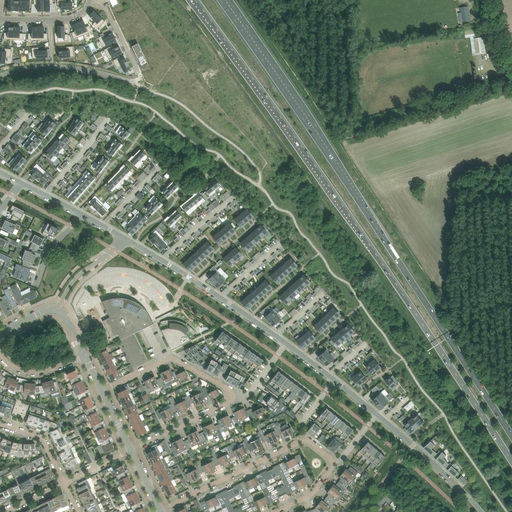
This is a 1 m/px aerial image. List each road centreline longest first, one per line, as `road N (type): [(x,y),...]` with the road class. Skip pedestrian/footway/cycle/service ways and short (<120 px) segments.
road 1 (trunk): [(194,0),(511,461)]
road 2 (trunk): [(511,437),(220,0)]
road 3 (residential): [(160,510),(298,442),(332,462)]
road 4 (unclassified): [(286,343),(127,240)]
road 5 (track): [(353,133),(511,86)]
road 6 (residential): [(230,396),(174,359),(101,391)]
road 7 (unclassified): [(481,511),(376,415)]
road 8 (residential): [(139,76),(51,67),(0,76)]
